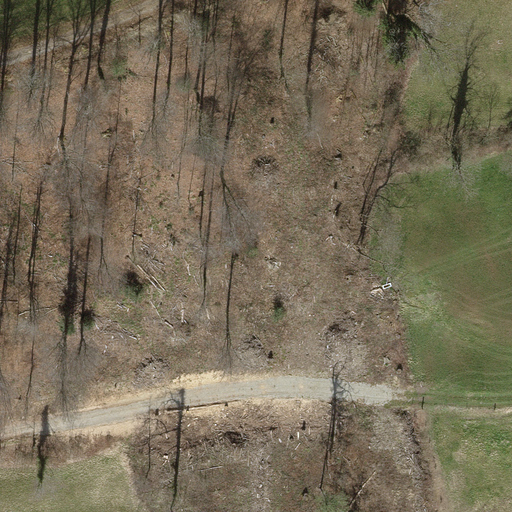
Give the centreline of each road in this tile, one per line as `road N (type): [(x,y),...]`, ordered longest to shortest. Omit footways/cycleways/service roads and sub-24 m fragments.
road 1 (track): [(0,434),(221,389),(511,395)]
road 2 (track): [(149,0),(0,68)]
